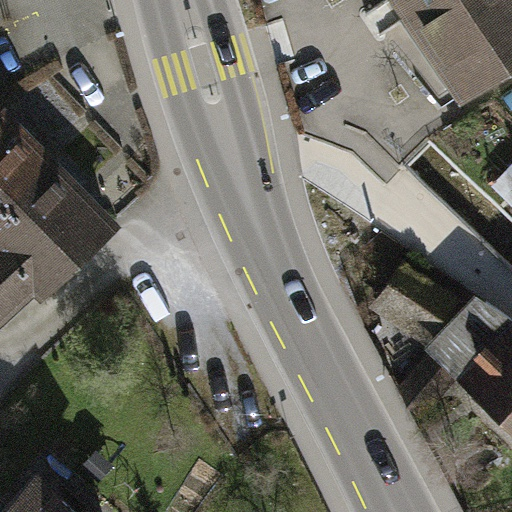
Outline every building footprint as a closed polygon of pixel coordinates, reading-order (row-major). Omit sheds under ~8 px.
[(511,0),(402,0),(465,92),(511,60),(511,0)] [(0,218),(52,167),(0,113),(0,218)] [(52,167),(0,218),(0,319),(39,281),(45,286),(111,227),(52,167)] [(455,299),(403,263),(377,301),(429,336),(455,299)] [(511,419),(511,318),(509,316),(487,300),(449,342),(458,352),(451,359),(511,419)] [(415,409),(442,380),(427,367),(401,396),(415,409)] [(79,511),(40,477),(7,511),(79,511)]
